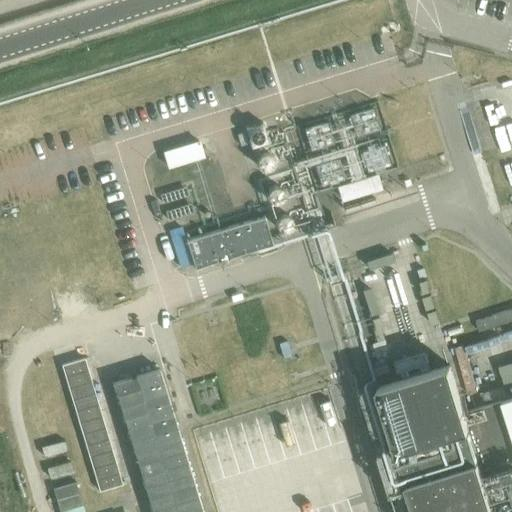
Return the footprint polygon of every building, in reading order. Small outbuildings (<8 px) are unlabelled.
[(198,141),(164,152),(169,167),(203,157),(198,141)] [(186,240),(195,269),(273,245),(264,216),(186,240)] [(511,308),(477,318),(480,329),(511,319),(511,308)] [(85,358),(62,365),(98,487),(121,480),(85,358)] [(464,412),(450,365),(377,388),(415,511),(494,511),(484,478),(511,469),(511,423),(505,400),(464,412)] [(160,370),(114,383),(135,452),(180,439),(160,370)] [(202,511),(180,439),(135,452),(153,511),(202,511)]
